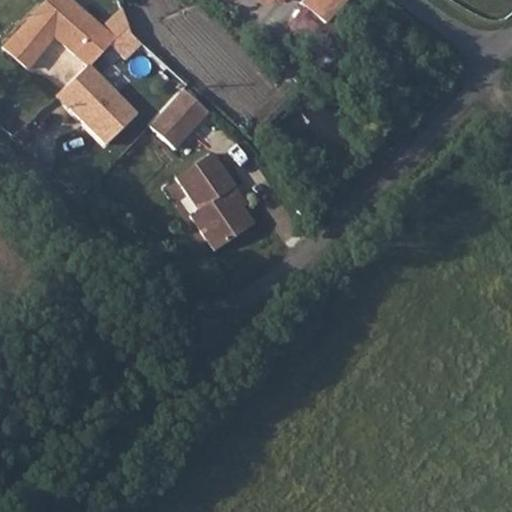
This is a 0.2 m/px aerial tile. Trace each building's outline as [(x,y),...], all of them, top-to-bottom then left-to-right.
[(104,49),(56,0),(38,0),(0,39),(0,48),(18,67),(47,40),(81,74),(82,73),(104,49)] [(264,0),(275,10),(283,0),(264,0)] [(349,1),(348,0),(310,0),(307,3),(331,22),(349,1)] [(331,22),(307,3),(296,16),(319,36),(331,22)] [(121,30),(104,49),(120,64),(135,48),(124,37),(121,30)] [(135,118),(82,73),(81,74),(53,107),(66,119),(67,118),(107,151),(135,118)] [(206,116),(185,91),(150,129),(175,151),(206,116)] [(232,194),(209,160),(173,185),(194,215),(187,222),(212,258),(251,232),(227,197),(232,194)]
